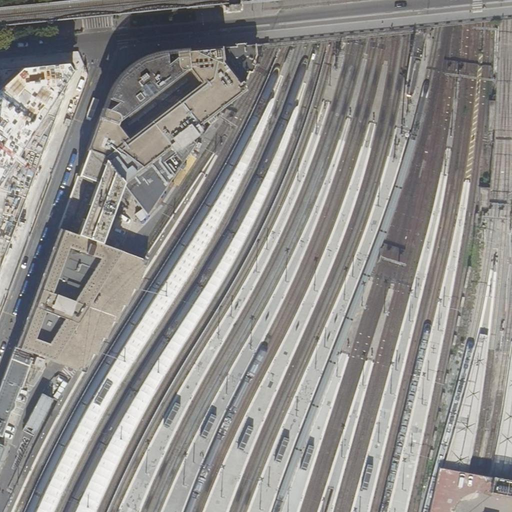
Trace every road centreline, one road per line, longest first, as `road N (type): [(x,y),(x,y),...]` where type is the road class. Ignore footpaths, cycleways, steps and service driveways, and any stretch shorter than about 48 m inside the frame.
road 1 (primary): [(97,36),(467,0)]
road 2 (residential): [(97,36),(97,63),(0,322)]
